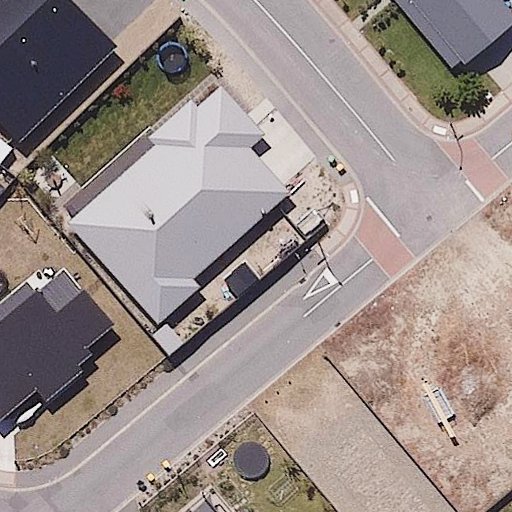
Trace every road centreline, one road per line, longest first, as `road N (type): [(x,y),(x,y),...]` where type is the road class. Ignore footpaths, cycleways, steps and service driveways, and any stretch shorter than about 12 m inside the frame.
road 1 (residential): [(67,511),(433,205)]
road 2 (residential): [(433,205),(252,0)]
